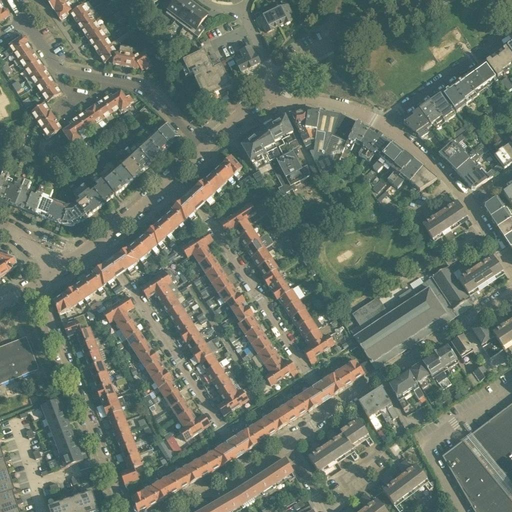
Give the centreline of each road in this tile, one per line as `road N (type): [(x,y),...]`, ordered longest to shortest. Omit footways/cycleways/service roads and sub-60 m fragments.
road 1 (residential): [(329,412),(174,176)]
road 2 (residential): [(245,468),(101,239)]
road 3 (residential): [(36,282),(122,511)]
road 4 (residential): [(201,151),(151,94),(59,68),(23,17)]
road 5 (residential): [(511,292),(329,412)]
road 6 (residential): [(382,124),(511,31)]
road 7 (residential): [(382,124),(323,101),(284,105),(266,89)]
road 8 (residential): [(470,205),(382,124)]
